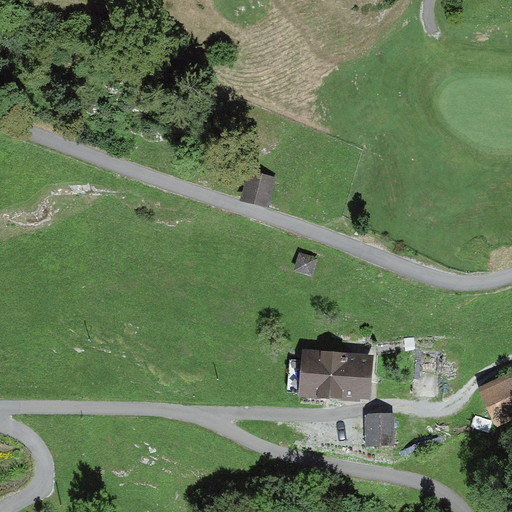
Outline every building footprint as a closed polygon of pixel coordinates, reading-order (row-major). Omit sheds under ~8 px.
[(239,206),(269,213),(276,179),(247,173),(239,206)] [(318,260),(299,254),(293,275),(313,280),(318,260)] [(369,363),(306,359),(303,397),(366,402),(369,363)] [(511,375),(475,393),(494,430),(511,421),(511,375)] [(393,416),(364,417),(365,451),(395,450),(393,416)]
